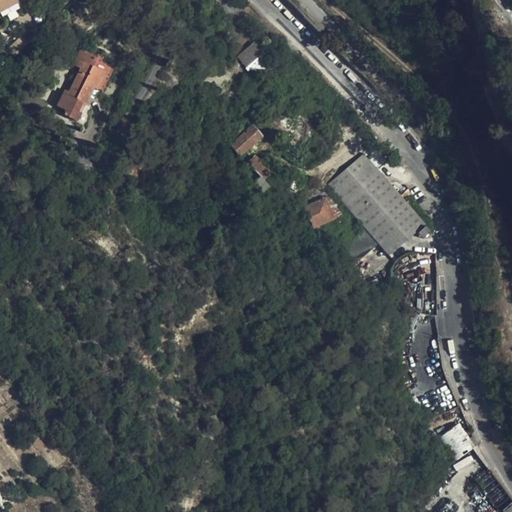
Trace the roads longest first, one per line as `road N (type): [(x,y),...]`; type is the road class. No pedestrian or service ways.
road 1 (residential): [(511,485),(467,394),(430,173),(263,0)]
road 2 (unknown): [(143,0),(156,33),(153,72),(98,155),(89,123)]
